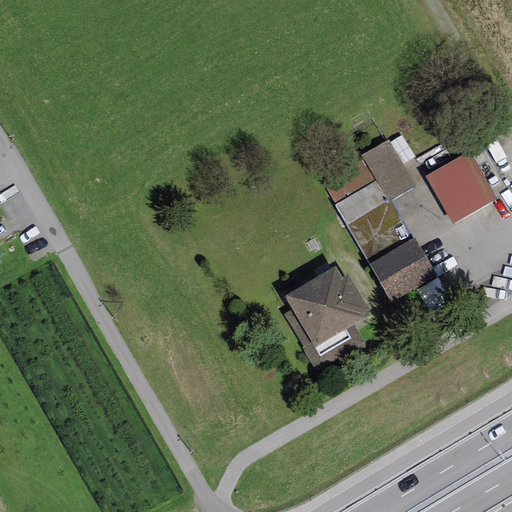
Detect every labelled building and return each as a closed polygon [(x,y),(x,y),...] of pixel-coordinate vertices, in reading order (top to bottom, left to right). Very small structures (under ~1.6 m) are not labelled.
[(376,180),(388,201),(390,200),(414,186),(388,140),(361,155),(363,159),(376,180)] [(469,151),(425,176),(452,224),(496,199),(469,151)] [(363,159),(322,182),(334,204),(334,205),(346,225),(388,201),(376,180),(363,159)] [(391,303),(437,277),(415,238),(413,240),(390,200),(388,201),(346,225),(391,303)] [(335,267),(284,296),(292,309),(284,314),(303,348),(302,349),(315,371),(364,343),(353,325),(371,315),(347,275),(342,278),(335,267)]
